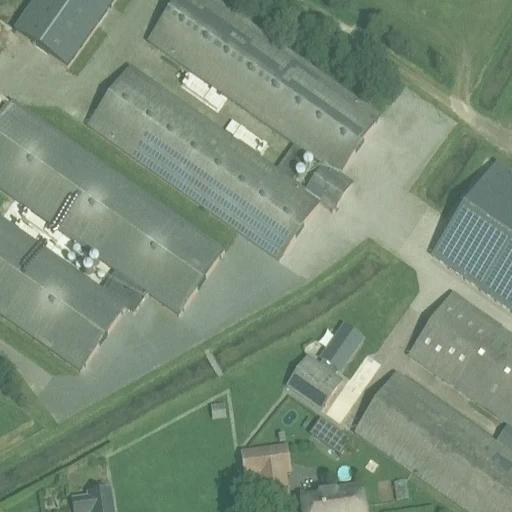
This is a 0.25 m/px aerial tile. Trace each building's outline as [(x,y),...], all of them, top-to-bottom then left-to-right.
[(67,70),(117,0),(37,0),(14,32),(67,70)] [(90,130),(280,263),(320,206),(333,215),(353,187),(340,178),(381,120),(210,0),(181,0),(150,45),(295,147),(276,173),(132,71),(90,130)] [(11,102),(0,116),(0,192),(113,272),(146,296),(177,317),(223,252),(11,102)] [(511,178),(496,167),(433,258),(511,313),(511,178)] [(102,290),(0,219),(0,317),(79,374),(124,310),(100,293),(102,290)] [(113,272),(102,290),(100,293),(124,310),(132,316),(146,296),(113,272)] [(410,358),(432,373),(440,362),(464,378),(497,329),(452,297),(410,358)] [(511,339),(497,329),(464,378),(456,390),(511,430),(511,339)] [(339,383),(305,359),(286,387),(320,410),(339,383)] [(465,511),(511,511),(511,456),(395,375),(354,434),(465,511)] [(324,422),(315,435),(343,455),(352,442),(324,422)] [(286,475),(292,475),(288,448),(242,455),(245,481),(259,479),(263,503),(290,500),(286,475)] [(365,511),(362,488),(303,497),(305,511),(365,511)] [(89,498),(72,501),(73,511),(113,511),(111,491),(88,494),(89,498)]
